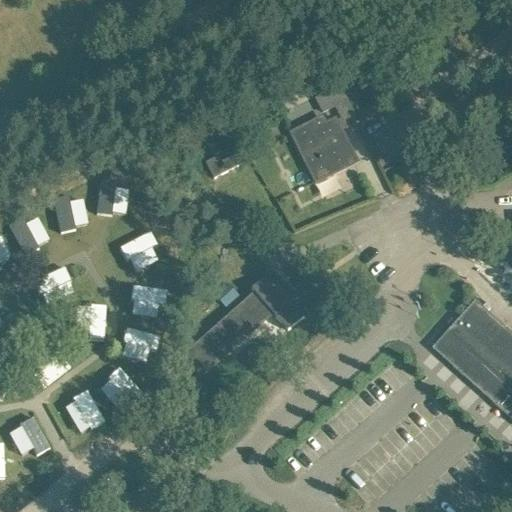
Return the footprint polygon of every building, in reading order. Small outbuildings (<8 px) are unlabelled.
[(321,114),(335,108),(345,130),(359,123),(341,86),(314,99),(321,114)] [(291,134),(315,183),(347,167),(341,156),(350,152),(350,154),(351,153),(334,121),(325,126),(321,119),(291,134)] [(205,163),(214,180),(239,167),(234,157),(221,163),(218,157),(205,163)] [(90,215),(115,227),(128,199),(103,188),(90,215)] [(61,198),(40,207),(50,230),(72,221),(61,198)] [(10,222),(20,246),(41,237),(31,213),(10,222)] [(0,228),(0,256),(9,253),(0,228)] [(117,244),(128,269),(156,257),(145,232),(117,244)] [(130,293),(146,314),(170,295),(154,275),(130,293)] [(304,317),(267,276),(251,291),(255,295),(183,358),(200,378),(272,315),(287,332),(304,317)] [(433,350),(511,420),(511,334),(476,302),(433,350)] [(135,349),(116,367),(138,390),(157,373),(135,349)] [(31,414),(18,420),(39,461),(51,455),(31,414)] [(0,452),(0,483),(1,486),(14,479),(0,452)] [(151,511),(139,498),(122,511),(151,511)]
